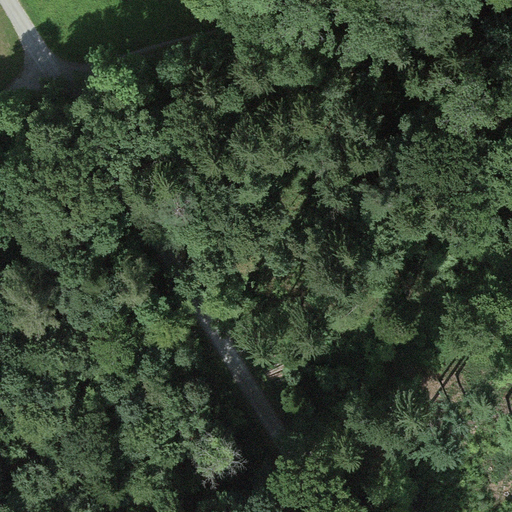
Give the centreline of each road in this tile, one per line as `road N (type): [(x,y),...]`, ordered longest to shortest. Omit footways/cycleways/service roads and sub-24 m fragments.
road 1 (track): [(318,511),(58,76)]
road 2 (track): [(58,76),(326,0)]
